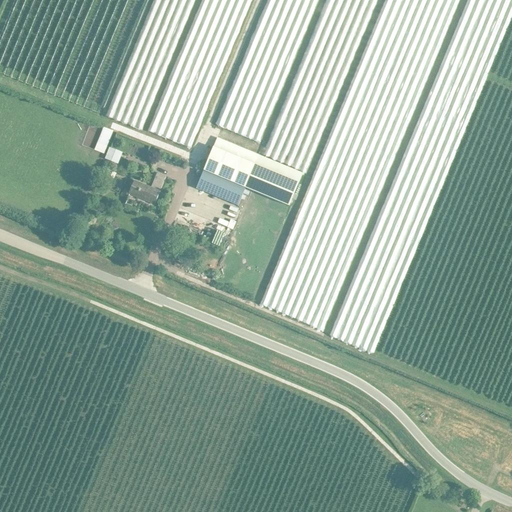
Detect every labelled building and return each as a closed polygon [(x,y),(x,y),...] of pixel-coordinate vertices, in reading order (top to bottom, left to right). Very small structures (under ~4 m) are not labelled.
[(88,146),(98,149),(105,126),(96,123),(88,146)] [(113,161),(117,150),(111,147),(106,159),(113,161)] [(213,148),(203,170),(246,189),(287,207),(297,185),(213,148)] [(203,170),(195,188),(238,207),(246,189),(203,170)] [(153,204),(165,176),(156,172),(150,187),(134,180),(128,194),(153,204)] [(177,213),(175,218),(188,223),(190,219),(177,213)]
